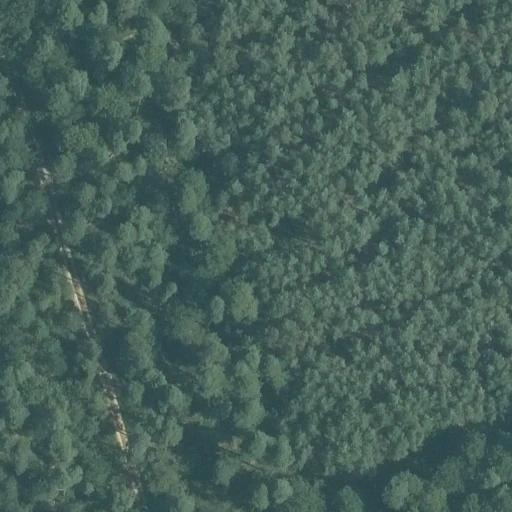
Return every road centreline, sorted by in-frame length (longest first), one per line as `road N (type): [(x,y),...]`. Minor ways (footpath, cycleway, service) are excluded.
road 1 (track): [(0,48),(131,511)]
road 2 (track): [(209,0),(94,61),(0,23)]
road 3 (track): [(94,61),(36,181)]
